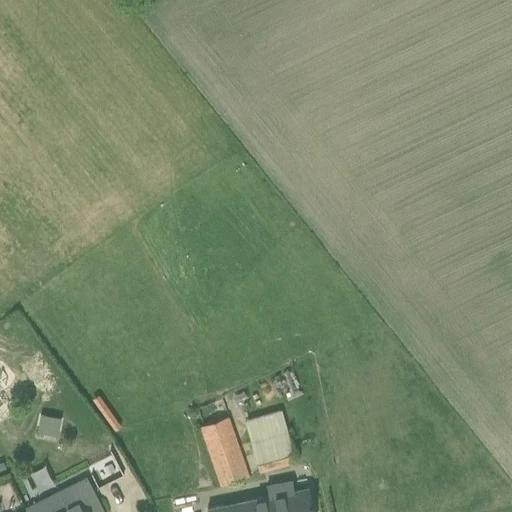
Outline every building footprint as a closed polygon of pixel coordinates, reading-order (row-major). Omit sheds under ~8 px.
[(316,402),(363,388),(355,362),(308,376),(316,402)] [(40,413),(38,430),(56,433),(60,417),(41,413),(40,413)] [(221,487),(250,477),(229,416),(200,426),(221,487)] [(284,429),(246,438),(251,457),(288,447),(284,429)] [(269,495),(207,507),(207,511),(313,511),(308,486),(293,490),(291,480),(267,485),(269,495)] [(24,507),(26,510),(19,511),(103,511),(90,487),(79,492),(74,482),(24,507)]
